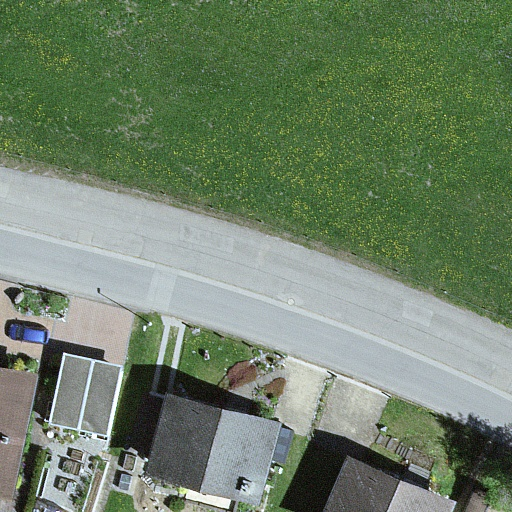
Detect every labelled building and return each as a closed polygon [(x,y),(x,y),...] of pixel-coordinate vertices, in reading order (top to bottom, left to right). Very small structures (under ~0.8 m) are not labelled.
[(129,360),(70,349),(57,417),(116,428),(129,360)] [(0,486),(24,491),(49,363),(0,353),(0,486)] [(292,414),(182,385),(161,463),(271,492),(292,414)] [(454,511),(464,491),(358,448),(332,511),(454,511)] [(507,511),(511,501),(511,496),(481,485),(471,511),(507,511)]
